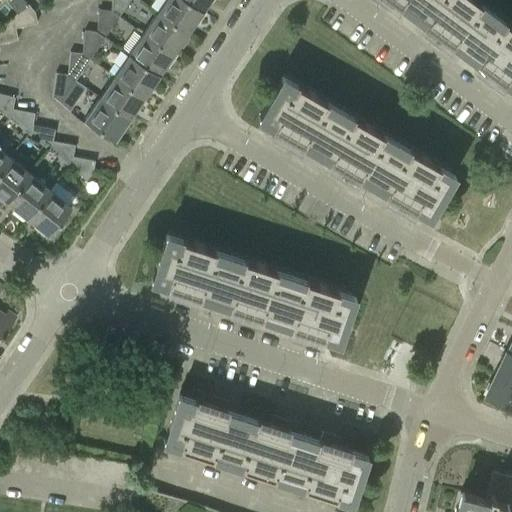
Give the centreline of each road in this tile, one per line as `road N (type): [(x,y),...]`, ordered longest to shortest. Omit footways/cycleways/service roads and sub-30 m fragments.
road 1 (residential): [(430,409),(70,286)]
road 2 (residential): [(494,282),(189,111)]
road 3 (residential): [(70,286),(189,111)]
road 4 (residential): [(511,119),(348,0)]
road 5 (residential): [(430,409),(494,282)]
road 6 (residential): [(189,111),(267,0)]
road 7 (residential): [(0,400),(70,286)]
